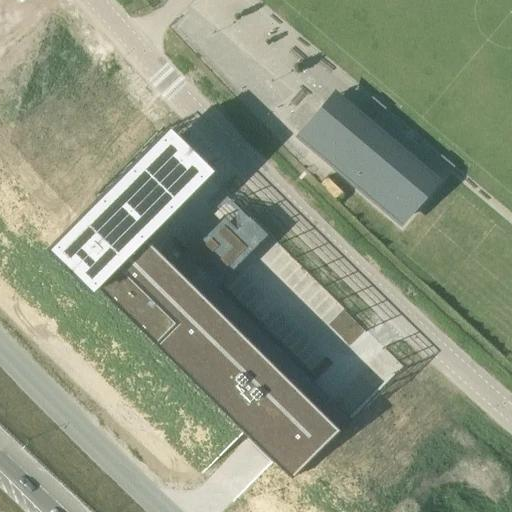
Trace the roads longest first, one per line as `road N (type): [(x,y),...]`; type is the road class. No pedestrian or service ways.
road 1 (unclassified): [(511,415),(332,249),(97,0)]
road 2 (unclassified): [(0,347),(164,511)]
